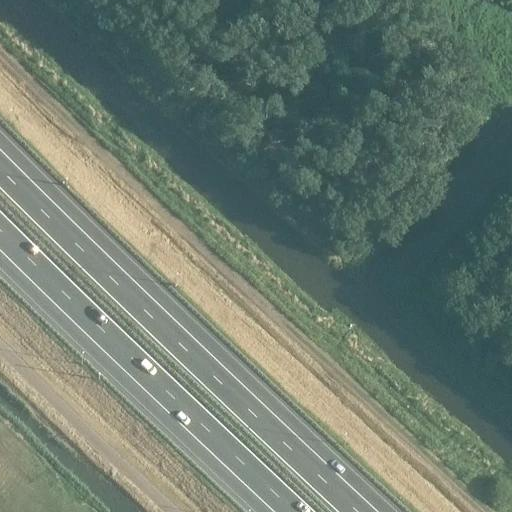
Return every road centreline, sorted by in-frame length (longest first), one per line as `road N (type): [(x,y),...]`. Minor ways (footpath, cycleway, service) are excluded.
road 1 (track): [(488,511),(0,53)]
road 2 (motorway): [(367,511),(0,159)]
road 3 (motorway): [(0,239),(284,511)]
road 4 (unclassified): [(175,511),(0,347)]
